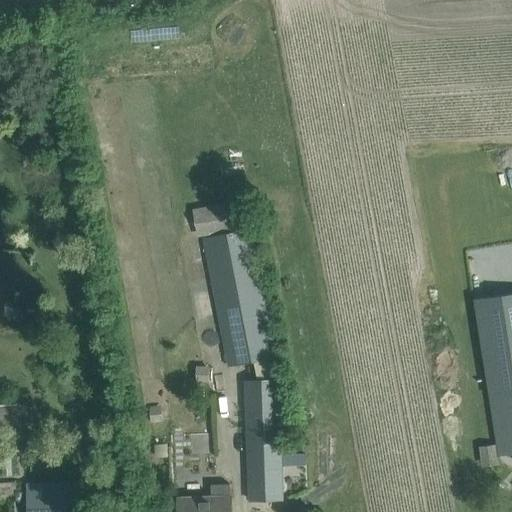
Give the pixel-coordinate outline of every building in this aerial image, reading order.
[(274,355),(249,227),(255,226),(250,197),(193,208),(199,238),(205,236),(230,364),(254,359),(257,379),(246,380),(251,499),(283,498),(279,379),(274,355)] [(511,293),(475,298),(489,387),(511,384),(511,293)] [(209,365),(196,365),(197,382),(210,381),(209,365)] [(511,384),(489,387),(498,454),(511,452),(511,384)] [(0,451),(10,451),(9,441),(22,440),(20,407),(0,408),(0,451)] [(85,511),(85,481),(28,483),(28,511),(85,511)] [(179,499),(179,511),(230,511),(230,483),(212,484),(212,498),(179,499)]
